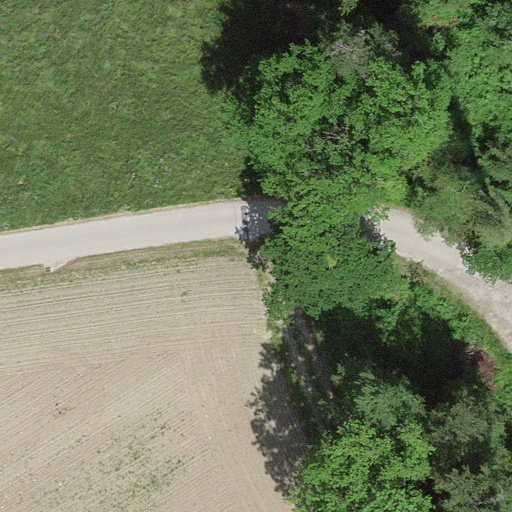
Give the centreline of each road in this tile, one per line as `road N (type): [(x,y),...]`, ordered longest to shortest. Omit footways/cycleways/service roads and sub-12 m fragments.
road 1 (unclassified): [(0,249),(274,211),(400,233)]
road 2 (track): [(400,233),(492,283),(511,303)]
